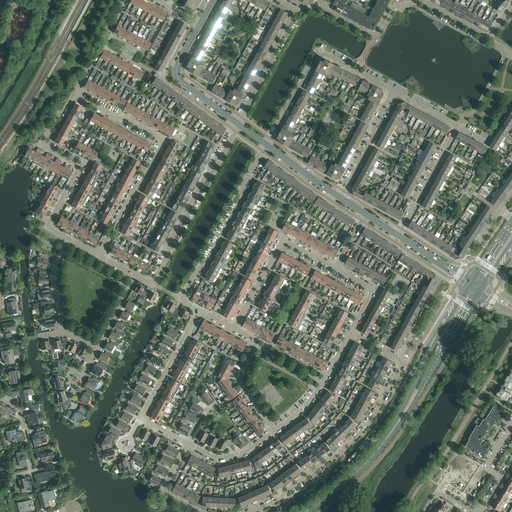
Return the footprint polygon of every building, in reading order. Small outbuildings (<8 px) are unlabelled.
[(139,8),(143,1),(141,0),(137,0),(134,5),(139,8)] [(187,0),(185,4),(183,7),(194,12),(195,9),(196,9),(198,6),(198,5),(200,0),(187,0)] [(221,5),(229,9),(231,4),(224,0),(221,5)] [(265,10),(269,3),(264,0),(260,8),(265,10)] [(336,6),(337,7),(336,9),(335,11),(370,29),(370,28),(372,26),(373,26),(376,28),(390,0),(378,0),(369,17),(365,14),(367,11),(363,9),(361,7),(359,6),(356,5),(352,3),(350,6),(346,4),(347,0),(335,0),(333,5),(335,6),(336,6)] [(445,8),(449,1),(448,0),(443,0),(440,6),(445,8)] [(507,4),(502,0),(495,0),(495,1),(497,3),(504,8),(507,4)] [(144,11),(148,3),(143,1),(139,8),(144,11)] [(450,11),(454,3),(449,1),(445,8),(450,11)] [(149,13),(153,6),(148,3),(144,11),(149,13)] [(454,14),(459,6),(454,3),(450,11),(454,14)] [(493,7),(495,8),(501,12),(504,8),(497,3),(493,7)] [(459,16),(464,6),(460,4),(459,6),(454,14),(459,16)] [(219,10),(226,14),(229,9),(221,5),(219,10)] [(154,16),(158,9),(153,6),(149,13),(154,16)] [(468,11),(469,9),(464,6),(459,16),(464,19),(468,11)] [(158,18),(162,11),(158,9),(154,16),(158,18)] [(288,13),(281,9),(278,14),(286,18),(288,13)] [(216,15),(224,19),(226,14),(219,10),(216,15)] [(163,21),(167,14),(162,11),(158,18),(163,21)] [(469,21),(473,13),(468,11),(464,19),(469,21)] [(473,24),(478,16),(473,13),(469,21),(473,24)] [(239,18),(246,22),(249,18),(242,14),(239,18)] [(286,18),(278,14),(275,19),(283,23),(286,18)] [(213,19),(221,23),(224,19),(216,15),(213,19)] [(478,26),(482,19),(478,16),(473,24),(478,26)] [(211,24),(218,28),(221,23),(213,19),(211,24)] [(273,24),(280,28),(283,23),(275,19),(273,24)] [(483,29),(487,21),(482,19),(478,26),(483,29)] [(187,25),(180,21),(177,25),(184,29),(187,25)] [(488,32),(492,24),(487,21),(483,29),(488,32)] [(208,29),(216,33),(218,28),(211,24),(208,29)] [(280,28),(273,24),(270,28),(278,33),(280,28)] [(117,25),(113,33),(118,35),(122,28),(117,25)] [(175,30),(182,34),(184,29),(177,25),(175,30)] [(123,38),(127,31),(122,28),(118,35),(123,38)] [(268,33),(275,37),(278,33),(270,28),(268,33)] [(216,33),(208,29),(206,34),(213,38),(216,33)] [(172,35),(179,39),(182,34),(175,30),(172,35)] [(128,40),(132,33),(127,31),(123,38),(128,40)] [(133,43),(137,36),(132,33),(128,40),(133,43)] [(275,37),(268,33),(265,38),(273,42),(275,37)] [(213,38),(206,34),(203,38),(211,42),(213,38)] [(169,40),(177,44),(179,39),(172,35),(169,40)] [(138,46),(141,38),(137,36),(133,43),(138,46)] [(142,48),(146,41),(141,38),(138,46),(142,48)] [(211,42),(203,38),(201,43),(208,47),(211,42)] [(263,43),(270,47),(273,42),(265,38),(263,43)] [(167,45),(174,49),(177,44),(169,40),(167,45)] [(147,51),(151,44),(146,41),(142,48),(147,51)] [(208,47),(201,43),(198,48),(206,52),(208,47)] [(270,47),(263,43),(260,47),(268,52),(270,47)] [(164,50),(171,53),(174,49),(167,45),(164,50)] [(257,52),(265,56),(268,52),(260,47),(257,52)] [(206,52),(198,48),(195,52),(203,57),(206,52)] [(162,54),(169,58),(171,53),(164,50),(162,54)] [(104,51),(100,58),(105,60),(109,53),(104,51)] [(195,52),(193,57),(200,61),(203,57),(195,52)] [(265,56),(257,52),(255,57),(262,61),(265,56)] [(109,53),(105,60),(109,63),(113,56),(109,53)] [(169,58),(162,54),(159,59),(166,63),(169,58)] [(113,56),(109,63),(114,66),(118,58),(113,56)] [(189,69),(189,70),(199,75),(198,76),(199,76),(203,69),(204,66),(204,65),(203,63),(200,61),(193,57),(192,57),(194,58),(188,68),(189,68),(189,69)] [(223,65),(225,61),(218,57),(216,61),(223,65)] [(252,62),(260,66),(262,61),(255,57),(252,62)] [(118,58),(114,66),(119,68),(123,61),(118,58)] [(156,64),(164,68),(166,63),(159,59),(156,64)] [(123,61),(119,68),(124,71),(128,64),(123,61)] [(326,76),(328,75),(329,75),(339,80),(340,78),(344,71),(325,61),(324,61),(323,62),(322,61),(317,71),(324,75),(326,76)] [(260,66),(252,62),(250,66),(257,71),(260,66)] [(128,64),(124,71),(129,73),(132,66),(128,64)] [(154,69),(161,73),(164,68),(156,64),(154,69)] [(133,76),(137,69),(132,66),(129,73),(133,76)] [(247,71),(255,75),(257,71),(250,66),(247,71)] [(142,72),(142,71),(137,69),(133,76),(138,79),(139,77),(142,72)] [(203,79),(207,71),(203,69),(199,76),(203,79)] [(231,73),(224,69),(221,74),(228,77),(231,73)] [(208,81),(212,74),(207,71),(203,79),(208,81)] [(255,75),(247,71),(245,76),(252,80),(255,75)] [(316,72),(315,72),(314,75),(321,79),(324,75),(317,71),(316,72)] [(346,71),(345,72),(344,71),(340,78),(345,80),(349,73),(346,71)] [(154,80),(151,84),(156,87),(160,81),(156,78),(156,77),(158,75),(155,73),(152,78),(154,80)] [(350,83),(354,75),(349,73),(345,80),(350,83)] [(213,84),(217,76),(212,74),(208,81),(213,84)] [(311,80),(319,84),(321,79),(314,75),(311,80)] [(354,75),(350,83),(354,86),(359,78),(354,75)] [(242,81),(250,85),(252,80),(245,76),(242,81)] [(361,81),(362,80),(359,78),(354,86),(359,88),(363,81),(361,81)] [(88,80),(84,87),(89,90),(93,83),(88,80)] [(319,84),(311,80),(308,85),(316,89),(319,84)] [(160,91),(165,84),(160,81),(156,87),(160,91)] [(250,85),(242,81),(239,85),(247,90),(250,85)] [(359,88),(358,91),(368,96),(368,99),(371,100),(378,104),(383,94),(382,94),(382,93),(382,92),(377,89),(363,81),(359,88)] [(93,83),(89,90),(93,92),(97,85),(93,83)] [(164,94),(169,87),(165,84),(160,91),(164,94)] [(97,85),(93,92),(98,95),(102,88),(97,85)] [(215,85),(211,92),(216,95),(220,87),(215,85)] [(244,93),(245,93),(247,90),(239,85),(237,90),(244,94),(244,93)] [(306,90),(313,94),(316,89),(308,85),(306,90)] [(169,97),(174,90),(169,87),(164,94),(169,97)] [(220,87),(216,95),(221,97),(225,90),(220,87)] [(102,88),(98,95),(103,98),(107,90),(102,88)] [(233,90),(231,90),(230,92),(225,100),(226,100),(226,99),(236,105),(236,104),(237,103),(238,104),(244,94),(237,90),(234,89),(233,90)] [(107,90),(103,98),(108,100),(112,93),(107,90)] [(173,100),(178,94),(174,90),(169,97),(173,100)] [(225,90),(221,97),(225,100),(230,92),(225,90)] [(311,94),(304,90),(301,95),(308,99),(311,94)] [(347,93),(343,91),(339,98),(343,100),(347,93)] [(112,93),(108,100),(113,103),(116,96),(112,93)] [(177,103),(182,97),(178,94),(173,100),(177,103)] [(308,99),(301,95),(298,100),(306,104),(308,99)] [(116,96),(113,103),(117,105),(121,98),(116,96)] [(182,107),(187,100),(182,97),(177,103),(182,107)] [(122,108),(126,101),(121,98),(117,105),(122,108)] [(186,110),(191,103),(187,100),(182,107),(186,110)] [(296,105),(303,109),(306,104),(298,100),(296,105)] [(377,106),(377,105),(378,104),(371,100),(368,105),(376,109),(377,106)] [(406,103),(405,102),(401,103),(403,108),(409,111),(409,112),(412,107),(406,103)] [(82,107),(75,103),(72,108),(80,112),(82,107)] [(127,103),(123,110),(128,113),(132,106),(127,103)] [(191,113),(195,107),(191,103),(186,110),(191,113)] [(400,114),(403,108),(401,103),(398,104),(398,105),(394,112),(399,115),(400,114)] [(303,109),(296,105),(293,110),(301,114),(303,109)] [(366,110),(373,114),(376,109),(368,105),(366,110)] [(132,106),(128,113),(133,115),(136,108),(132,106)] [(195,116),(200,110),(195,107),(191,113),(195,116)] [(409,111),(408,113),(413,116),(417,109),(412,107),(409,112),(409,111)] [(80,112),(72,108),(70,113),(77,117),(80,112)] [(136,108),(133,115),(137,118),(141,111),(136,108)] [(418,119),(422,112),(417,109),(413,116),(418,119)] [(199,120),(204,113),(200,110),(195,116),(199,120)] [(291,114),(298,118),(301,114),(293,110),(291,114)] [(373,114),(366,110),(363,115),(371,119),(373,114)] [(141,111),(137,118),(142,121),(146,113),(141,111)] [(401,115),(400,114),(399,115),(394,112),(392,117),(398,121),(401,115)] [(423,121),(426,114),(422,112),(418,119),(423,121)] [(77,117),(70,113),(67,118),(74,122),(77,117)] [(94,113),(90,121),(95,123),(98,116),(94,113)] [(146,113),(142,121),(147,123),(151,116),(146,113)] [(204,123),(209,116),(204,113),(199,120),(204,123)] [(298,118),(291,114),(288,119),(296,123),(298,118)] [(427,124),(431,117),(426,114),(423,121),(427,124)] [(360,119),(368,124),(371,119),(363,115),(360,119)] [(99,126),(103,119),(98,116),(95,123),(99,126)] [(151,116),(147,123),(152,126),(156,119),(151,116)] [(208,126),(213,119),(209,116),(204,123),(208,126)] [(389,122),(396,125),(398,121),(392,117),(389,122)] [(432,126),(436,120),(431,117),(427,124),(432,126)] [(74,122),(67,118),(65,123),(72,126),(74,122)] [(104,128),(108,121),(103,119),(99,126),(104,128)] [(156,119),(152,126),(156,128),(160,121),(156,119)] [(212,129),(217,123),(213,119),(208,126),(212,129)] [(296,123),(288,119),(285,124),(293,128),(296,123)] [(437,129),(441,122),(436,120),(432,126),(437,129)] [(109,131),(113,124),(108,121),(104,128),(109,131)] [(160,121),(156,128),(161,131),(165,124),(160,121)] [(369,126),(361,122),(358,127),(366,131),(369,126)] [(386,126),(393,130),(396,125),(389,122),(386,126)] [(441,122),(437,129),(442,132),(445,125),(441,122)] [(72,126),(65,123),(62,127),(69,131),(72,126)] [(217,132),(222,126),(217,123),(212,129),(217,132)] [(114,134),(118,126),(113,124),(109,131),(114,134)] [(165,124),(161,131),(166,134),(170,126),(165,124)] [(283,128),(282,128),(290,133),(290,132),(293,128),(285,124),(283,128)] [(501,128),(508,132),(511,128),(504,124),(501,128)] [(447,134),(450,127),(445,125),(442,132),(447,134)] [(118,136),(122,129),(118,126),(114,134),(118,136)] [(170,126),(166,134),(171,136),(172,134),(174,135),(177,131),(175,129),(170,126)] [(221,136),(226,129),(222,126),(217,132),(221,136)] [(384,131),(391,135),(393,130),(386,126),(384,131)] [(69,131),(62,127),(59,132),(67,136),(69,131)] [(366,131),(358,127),(356,131),(363,136),(366,131)] [(278,142),(288,147),(288,148),(292,140),(293,140),(294,137),(293,134),(290,132),(290,133),(282,128),(282,129),(277,138),(278,139),(279,139),(279,140),(279,141),(278,142)] [(498,133),(505,137),(508,132),(501,128),(498,133)] [(123,139),(127,132),(122,129),(118,136),(123,139)] [(320,134),(311,129),(309,134),(318,139),(320,134)] [(353,136),(361,140),(363,136),(356,131),(353,136)] [(391,135),(384,131),(381,136),(388,140),(391,135)] [(67,136),(59,132),(57,137),(64,141),(67,136)] [(128,141),(132,134),(127,132),(123,139),(128,141)] [(459,132),(455,139),(460,142),(464,135),(459,132)] [(495,137),(502,141),(505,137),(498,133),(495,137)] [(133,144),(137,137),(132,134),(128,141),(133,144)] [(464,135),(460,142),(465,144),(469,137),(464,135)] [(361,140),(353,136),(351,141),(358,145),(361,140)] [(379,141),(386,144),(388,140),(381,136),(379,141)] [(54,142),(61,146),(64,141),(57,137),(54,142)] [(138,146),(141,139),(137,137),(133,144),(138,146)] [(469,137),(465,144),(470,147),(474,140),(469,137)] [(492,142),(499,146),(502,141),(495,137),(492,142)] [(142,149),(146,142),(141,139),(138,146),(142,149)] [(180,145),(172,140),(169,145),(178,150),(180,145)] [(288,148),(288,147),(293,150),(297,142),(293,140),(292,140),(288,148)] [(474,140),(470,147),(475,149),(478,143),(474,140)] [(320,141),(318,145),(327,150),(329,146),(320,141)] [(348,146),(356,150),(358,145),(351,141),(348,146)] [(379,141),(376,146),(383,149),(390,153),(391,151),(384,147),(386,144),(379,141)] [(78,142),(74,149),(79,152),(83,145),(78,142)] [(147,152),(151,145),(146,142),(142,149),(147,152)] [(214,148),(216,146),(208,142),(205,147),(214,151),(215,149),(214,148)] [(298,152),(302,145),(297,142),(293,150),(298,152)] [(436,146),(430,142),(427,147),(434,151),(436,146)] [(489,146),(496,151),(499,146),(492,142),(489,146)] [(479,152),(483,145),(478,143),(475,149),(479,152)] [(31,150),(33,146),(30,145),(24,156),(29,159),(33,151),(31,150)] [(84,154),(88,147),(83,145),(79,152),(84,154)] [(166,150),(175,155),(178,150),(169,145),(166,150)] [(302,155),(307,147),(302,145),(298,152),(302,155)] [(484,155),(488,148),(483,145),(479,152),(484,155)] [(356,150),(348,146),(345,150),(353,154),(356,150)] [(89,157),(93,150),(88,147),(84,154),(89,157)] [(212,153),(213,154),(214,151),(205,147),(202,151),(210,156),(212,153)] [(307,158),(312,150),(307,147),(302,155),(307,158)] [(424,152),(431,155),(434,151),(427,147),(424,152)] [(382,152),(375,148),(372,153),(379,157),(382,152)] [(37,149),(36,152),(33,151),(29,159),(34,161),(40,150),(37,149)] [(40,155),(42,151),(40,150),(34,161),(33,163),(37,166),(43,156),(40,155)] [(94,160),(97,152),(93,150),(89,157),(94,160)] [(164,155),(172,160),(175,155),(166,150),(164,155)] [(343,155),(350,159),(353,154),(345,150),(343,155)] [(210,158),(209,158),(210,156),(202,151),(200,156),(209,161),(210,158)] [(422,157),(429,160),(431,155),(424,152),(422,157)] [(379,157),(372,153),(369,158),(376,161),(379,157)] [(457,157),(450,153),(448,158),(454,162),(457,157)] [(47,154),(45,157),(43,156),(37,166),(42,168),(49,155),(47,154)] [(50,160),(52,156),(49,155),(42,168),(47,171),(48,169),(52,161),(50,160)] [(161,160),(170,164),(172,160),(164,155),(161,160)] [(350,159),(343,155),(340,160),(348,164),(350,159)] [(206,163),(207,163),(209,161),(200,156),(197,161),(205,165),(206,163)] [(312,156),(307,164),(312,167),(317,159),(312,156)] [(419,161),(426,165),(429,160),(422,157),(419,161)] [(140,162),(133,158),(130,163),(137,167),(140,162)] [(376,161),(369,158),(367,162),(374,166),(376,161)] [(445,163),(452,167),(454,162),(448,158),(445,163)] [(56,159),(55,162),(52,161),(48,169),(53,171),(59,160),(56,159)] [(317,159),(312,167),(317,169),(321,162),(317,159)] [(57,174),(62,166),(59,165),(61,162),(59,160),(53,171),(57,174)] [(159,164),(167,169),(170,164),(161,160),(159,164)] [(345,167),(346,167),(348,164),(340,160),(338,164),(338,165),(345,168),(345,167)] [(205,168),(204,167),(205,165),(197,161),(195,166),(204,170),(205,168)] [(269,161),(264,167),(269,170),(273,164),(269,161)] [(417,166),(423,170),(426,165),(419,161),(417,166)] [(93,166),(92,165),(91,167),(99,171),(102,166),(95,162),(93,166)] [(321,162),(317,169),(322,172),(326,164),(321,162)] [(374,166),(367,162),(364,167),(371,171),(374,166)] [(127,168),(135,172),(137,167),(130,163),(127,168)] [(338,164),(335,163),(335,164),(332,164),(331,167),(327,174),(337,179),(337,178),(338,178),(339,178),(345,168),(338,165),(338,164)] [(442,168),(449,171),(452,167),(445,163),(442,168)] [(66,164),(64,168),(62,166),(57,174),(62,177),(68,165),(66,164)] [(156,169),(165,174),(167,169),(159,164),(156,169)] [(273,173),(277,167),(273,164),(269,170),(273,173)] [(326,174),(326,175),(327,175),(327,174),(331,167),(326,164),(322,172),(326,174)] [(67,179),(71,172),(69,170),(71,167),(68,165),(62,177),(67,179)] [(201,172),(202,173),(204,170),(195,166),(192,170),(200,174),(201,172)] [(423,170),(417,166),(414,171),(421,174),(423,170)] [(90,169),(91,169),(89,172),(97,176),(99,171),(91,167),(90,169)] [(277,177),(282,170),(277,167),(273,173),(277,177)] [(371,171),(364,167),(362,172),(369,176),(371,171)] [(125,173),(132,177),(135,172),(127,168),(125,173)] [(440,172),(447,176),(449,171),(442,168),(440,172)] [(153,174),(162,179),(165,174),(156,169),(153,174)] [(200,177),(199,177),(200,174),(192,170),(190,175),(198,180),(200,177)] [(282,180),(286,174),(282,170),(277,177),(282,180)] [(421,174),(414,171),(412,176),(418,179),(421,174)] [(97,176),(89,172),(87,177),(94,181),(97,176)] [(369,176),(362,172),(359,177),(366,180),(369,176)] [(437,177),(444,181),(447,176),(440,172),(437,177)] [(122,178),(130,182),(132,177),(125,173),(122,178)] [(151,179),(159,183),(162,179),(153,174),(151,179)] [(286,183),(291,177),(286,174),(282,180),(286,183)] [(196,182),(197,182),(198,180),(190,175),(187,180),(195,184),(196,182)] [(418,179),(412,176),(409,180),(416,184),(418,179)] [(84,182),(93,187),(96,182),(94,181),(87,177),(84,182)] [(290,186),(295,180),(291,177),(286,183),(290,186)] [(361,184),(363,185),(366,180),(359,177),(357,181),(362,184),(361,184)] [(444,181),(437,177),(435,182),(441,186),(444,181)] [(130,182),(122,178),(120,182),(127,186),(130,182)] [(148,184),(157,188),(159,183),(151,179),(148,184)] [(195,187),(193,186),(195,184),(187,180),(184,185),(193,189),(195,187)] [(295,189),(299,183),(295,180),(290,186),(295,189)] [(416,184),(409,180),(406,185),(413,189),(416,184)] [(256,184),(255,183),(254,185),(263,190),(266,185),(258,181),(256,184)] [(358,191),(361,184),(362,184),(357,181),(353,188),(352,188),(353,192),(358,191)] [(503,185),(510,189),(511,185),(511,184),(507,181),(503,185)] [(82,187),(91,191),(93,187),(84,182),(82,187)] [(117,187),(124,191),(127,186),(120,182),(117,187)] [(441,186),(435,182),(432,187),(439,190),(441,186)] [(299,193),(304,186),(299,183),(295,189),(299,193)] [(57,191),(58,188),(50,184),(48,189),(59,195),(60,192),(57,191)] [(146,188),(154,193),(157,188),(148,184),(146,188)] [(191,191),(192,192),(193,189),(184,185),(182,189),(190,194),(191,191)] [(253,188),(254,188),(253,191),(260,195),(263,190),(254,185),(253,188)] [(413,189),(406,185),(404,190),(411,193),(413,189)] [(500,189),(506,194),(510,189),(503,185),(500,189)] [(303,196),(308,190),(304,186),(299,193),(303,196)] [(79,191),(88,196),(91,191),(82,187),(79,191)] [(124,191),(117,187),(115,192),(122,196),(124,191)] [(439,190),(432,187),(430,191),(436,195),(439,190)] [(54,195),(58,197),(59,195),(48,189),(46,188),(43,192),(53,198),(54,195)] [(143,193),(152,198),(154,193),(146,188),(143,193)] [(189,197),(188,196),(190,194),(182,189),(179,194),(188,199),(189,197)] [(497,194),(503,198),(506,194),(500,189),(497,194)] [(308,199),(312,193),(308,190),(303,196),(308,199)] [(401,195),(408,198),(411,193),(404,190),(401,195)] [(76,195),(77,196),(86,201),(88,196),(79,191),(78,194),(77,193),(76,195)] [(251,193),(250,192),(249,195),(260,201),(262,196),(260,195),(253,191),(251,193)] [(364,194),(358,191),(353,192),(354,196),(355,196),(362,199),(365,194),(364,194)] [(436,195),(430,191),(427,196),(434,200),(436,195)] [(55,202),(52,200),(53,198),(43,192),(41,197),(54,204),(55,202)] [(112,197),(119,201),(122,196),(115,192),(112,197)] [(365,192),(364,194),(365,194),(362,199),(367,202),(370,195),(365,192)] [(312,202),(317,196),(312,193),(308,199),(312,202)] [(150,199),(141,194),(139,199),(147,204),(150,199)] [(186,201),(187,201),(188,199),(179,194),(177,199),(184,203),(186,201)] [(503,198),(497,194),(494,198),(500,202),(503,198)] [(248,197),(249,198),(247,200),(255,204),(257,205),(260,201),(249,195),(248,197)] [(371,204),(375,198),(370,195),(367,202),(371,204)] [(74,201),(81,205),(83,206),(86,201),(77,196),(74,201)] [(434,200),(427,196),(424,201),(431,205),(434,200)] [(49,205),(52,207),(54,204),(41,197),(38,202),(40,203),(48,207),(49,205)] [(119,201),(112,197),(109,202),(117,205),(119,201)] [(318,197),(314,204),(319,207),(323,200),(318,197)] [(376,207),(380,200),(375,198),(371,204),(376,207)] [(491,202),(497,207),(500,202),(494,198),(491,202)] [(136,204),(144,208),(147,204),(139,199),(136,204)] [(184,206),(183,205),(184,203),(177,199),(174,204),(183,208),(184,206)] [(246,203),(245,202),(244,204),(253,209),(255,204),(247,200),(246,203)] [(323,200),(319,207),(323,210),(328,203),(323,200)] [(380,200),(376,207),(381,210),(385,203),(380,200)] [(72,204),(71,203),(70,205),(78,210),(81,205),(74,201),(72,204)] [(422,206),(428,210),(431,205),(424,201),(422,206)] [(107,206),(114,210),(117,205),(109,202),(107,206)] [(50,211),(46,210),(48,207),(40,203),(37,208),(49,214),(50,211)] [(328,203),(323,210),(328,213),(332,206),(328,203)] [(386,212),(389,205),(385,203),(381,210),(386,212)] [(133,208),(142,213),(144,208),(136,204),(133,208)] [(181,210),(182,211),(183,208),(174,204),(171,209),(179,213),(181,210)] [(242,207),(243,207),(242,210),(250,214),(252,215),(255,210),(253,209),(244,204),(242,207)] [(389,205),(386,212),(390,215),(394,208),(389,205)] [(493,209),(487,205),(484,210),(490,214),(493,209)] [(114,210),(107,206),(104,211),(111,215),(114,210)] [(332,206),(328,213),(333,216),(337,209),(332,206)] [(35,213),(42,217),(44,214),(47,216),(49,214),(37,208),(35,213)] [(131,213),(139,218),(142,213),(133,208),(131,213)] [(395,217),(399,211),(394,208),(390,215),(395,217)] [(337,209),(333,216),(337,219),(341,212),(337,209)] [(178,214),(171,210),(168,215),(177,220),(178,217),(177,217),(178,214)] [(241,212),(240,212),(238,214),(247,219),(250,214),(242,210),(241,212)] [(490,214),(484,210),(481,214),(487,219),(490,214)] [(102,216),(109,220),(111,215),(104,211),(102,216)] [(400,220),(404,213),(399,211),(395,217),(400,220)] [(341,212),(337,219),(342,222),(346,215),(341,212)] [(128,218),(135,222),(136,222),(137,222),(139,218),(131,213),(128,218)] [(174,221),(176,222),(177,220),(168,215),(166,214),(163,219),(173,224),(174,221)] [(237,216),(238,217),(237,219),(245,223),(247,219),(238,214),(237,216)] [(478,219),(484,223),(487,219),(481,214),(478,219)] [(346,215),(342,222),(346,225),(350,218),(346,215)] [(99,221),(106,225),(109,220),(102,216),(99,221)] [(61,217),(57,224),(62,227),(66,219),(61,217)] [(133,227),(134,228),(137,222),(136,222),(135,222),(128,218),(126,223),(133,227)] [(351,228),(355,221),(350,218),(346,225),(351,228)] [(66,219),(62,227),(67,229),(70,222),(66,219)] [(173,227),(172,226),(173,224),(163,219),(161,223),(163,224),(172,229),(173,227)] [(236,222),(235,221),(233,223),(242,228),(245,223),(237,219),(236,222)] [(484,223),(478,219),(475,223),(481,228),(484,223)] [(282,230),(285,231),(285,232),(287,233),(292,224),(287,221),(283,228),(282,230)] [(412,221),(408,227),(412,230),(417,224),(412,221)] [(70,222),(67,229),(71,232),(75,225),(70,222)] [(133,227),(126,223),(123,227),(130,231),(133,227)] [(232,226),(233,226),(232,229),(240,233),(242,228),(233,223),(232,226)] [(472,228),(479,232),(481,228),(475,223),(472,228)] [(169,231),(170,232),(172,229),(163,224),(160,229),(168,233),(169,231)] [(288,234),(289,233),(292,235),(296,226),(292,224),(287,233),(288,234)] [(417,224),(412,230),(417,233),(421,227),(417,224)] [(75,225),(71,232),(76,234),(80,227),(75,225)] [(297,238),(301,229),(296,226),(292,235),(297,238)] [(80,227),(76,234),(81,237),(85,230),(80,227)] [(120,232),(128,236),(130,231),(123,227),(120,232)] [(421,236),(426,230),(421,227),(417,233),(421,236)] [(271,228),(268,233),(277,237),(278,235),(277,235),(278,232),(271,228)] [(365,228),(361,234),(366,237),(370,231),(365,228)] [(479,232),(472,228),(469,232),(476,237),(479,232)] [(168,236),(167,236),(168,233),(160,229),(158,234),(167,239),(168,236)] [(231,231),(229,231),(228,233),(237,238),(240,233),(232,229),(231,231)] [(301,240),(306,232),(301,229),(297,238),(301,240)] [(85,230),(81,237),(86,239),(89,232),(85,230)] [(426,230),(421,236),(426,239),(430,233),(426,230)] [(370,240),(375,234),(370,231),(366,237),(370,240)] [(89,232),(86,239),(90,242),(94,235),(89,232)] [(274,239),(275,239),(277,237),(268,233),(267,232),(265,237),(266,237),(266,238),(273,241),(274,239)] [(306,243),(311,234),(306,232),(301,240),(306,243)] [(311,245),(315,238),(316,237),(315,237),(316,235),(312,232),(311,234),(306,243),(311,245)] [(466,237),(473,241),(476,237),(469,232),(466,237)] [(227,239),(234,243),(237,238),(228,233),(227,235),(228,236),(227,239)] [(430,242),(435,236),(430,233),(426,239),(430,242)] [(164,240),(165,241),(167,239),(158,234),(155,239),(163,243),(164,240)] [(375,243),(379,237),(375,234),(370,240),(375,243)] [(95,245),(99,238),(94,235),(90,242),(95,245)] [(435,236),(430,242),(435,245),(439,239),(435,236)] [(263,242),(270,246),(273,241),(266,238),(266,237),(265,237),(262,242),(263,243),(263,242)] [(379,246),(384,240),(379,237),(375,243),(379,246)] [(473,241),(466,237),(463,241),(470,246),(473,241)] [(315,238),(311,245),(316,248),(320,241),(315,238)] [(163,246),(162,245),(163,243),(155,239),(152,243),(161,248),(163,246)] [(439,248),(444,242),(439,239),(435,245),(439,248)] [(224,243),(223,242),(222,244),(231,249),(234,244),(226,240),(224,243)] [(384,249),(388,243),(384,240),(379,246),(384,249)] [(320,251),(324,243),(320,241),(316,248),(320,251)] [(470,246),(463,241),(460,246),(462,247),(467,250),(470,246)] [(259,246),(268,251),(270,246),(263,242),(263,243),(262,242),(259,246)] [(321,251),(321,252),(324,254),(325,253),(330,245),(325,242),(324,243),(320,251),(321,251)] [(444,242),(439,248),(444,251),(448,245),(444,242)] [(111,249),(110,252),(115,255),(119,246),(115,243),(113,246),(111,249)] [(159,250),(160,251),(161,248),(152,243),(150,248),(158,253),(159,250)] [(389,252),(393,246),(388,243),(384,249),(389,252)] [(221,247),(222,247),(221,250),(228,254),(231,249),(222,244),(221,247)] [(330,256),(334,247),(330,245),(325,253),(330,256)] [(448,245),(444,251),(449,254),(452,249),(452,250),(453,248),(448,245)] [(119,258),(123,251),(124,249),(119,246),(115,255),(119,258)] [(257,251),(265,256),(268,251),(259,246),(257,251)] [(333,257),(332,258),(334,259),(340,249),(335,246),(334,247),(330,256),(333,257)] [(393,255),(397,249),(393,246),(389,252),(393,255)] [(463,258),(463,257),(467,250),(462,247),(458,253),(459,258),(463,258)] [(398,258),(402,252),(397,249),(393,255),(398,258)] [(455,258),(455,259),(459,258),(458,253),(452,250),(452,249),(449,254),(455,258)] [(219,252),(218,251),(217,254),(226,258),(228,254),(221,250),(219,252)] [(124,260),(128,253),(123,251),(119,258),(124,260)] [(253,255),(254,256),(263,261),(265,256),(257,251),(256,251),(253,255)] [(48,261),(43,259),(44,258),(45,255),(46,256),(46,255),(40,252),(38,255),(40,256),(39,258),(38,261),(37,261),(36,261),(35,261),(34,261),(34,262),(34,263),(33,263),(33,264),(34,264),(34,265),(46,269),(48,261)] [(129,263),(133,256),(128,253),(124,260),(129,263)] [(282,253),(278,261),(283,264),(287,255),(282,253)] [(0,254),(0,266),(3,268),(5,270),(9,265),(6,263),(8,260),(3,258),(0,256),(1,255),(0,254)] [(216,256),(217,257),(215,259),(223,263),(225,264),(228,260),(226,258),(217,254),(216,256)] [(403,254),(399,260),(403,263),(408,257),(403,254)] [(288,267),(288,265),(292,258),(287,255),(283,264),(288,267)] [(134,266),(137,258),(133,256),(129,263),(134,266)] [(253,261),(260,265),(263,261),(254,256),(252,260),(253,261)] [(137,258),(134,266),(138,268),(143,260),(138,257),(137,258)] [(349,257),(345,264),(350,267),(354,260),(349,257)] [(408,266),(412,260),(408,257),(403,263),(408,266)] [(143,271),(147,263),(145,262),(146,260),(144,258),(143,260),(138,268),(143,271)] [(293,268),(297,260),(292,258),(288,265),(293,268)] [(214,261),(213,261),(212,263),(221,268),(223,263),(215,259),(214,261)] [(259,267),(260,268),(261,266),(260,265),(253,261),(252,260),(249,265),(257,270),(259,267)] [(297,270),(301,263),(297,260),(293,268),(297,270)] [(354,260),(350,267),(355,269),(358,262),(354,260)] [(412,269),(417,263),(412,260),(408,266),(412,269)] [(358,262),(355,269),(359,272),(363,265),(358,262)] [(148,273),(152,266),(147,263),(143,271),(148,273)] [(210,266),(212,266),(210,269),(218,273),(221,268),(212,263),(210,266)] [(297,270),(297,271),(302,274),(303,273),(302,273),(306,266),(301,263),(297,270)] [(417,272),(421,266),(417,263),(412,269),(417,272)] [(246,270),(247,271),(248,271),(255,275),(257,270),(249,265),(246,270)] [(363,265),(359,272),(364,274),(368,267),(363,265)] [(302,273),(303,273),(307,276),(311,268),(306,266),(302,273)] [(422,275),(423,273),(426,269),(421,266),(417,272),(422,275)] [(368,267),(364,274),(369,277),(373,270),(368,267)] [(209,271),(208,270),(207,273),(215,278),(218,273),(210,269),(209,271)] [(423,273),(427,276),(428,279),(435,277),(434,274),(433,274),(426,269),(423,273)] [(3,278),(7,284),(7,291),(15,291),(16,270),(3,278)] [(373,270),(369,277),(374,279),(377,273),(373,270)] [(38,283),(48,284),(49,279),(45,279),(45,277),(46,277),(46,276),(47,271),(39,271),(38,283)] [(252,280),(254,277),(255,278),(256,276),(255,275),(248,271),(247,271),(245,276),(252,280)] [(315,271),(311,278),(316,280),(316,281),(320,273),(315,271)] [(205,278),(213,283),(215,278),(207,273),(205,275),(206,276),(205,278)] [(315,282),(321,285),(321,283),(325,276),(320,273),(316,281),(316,280),(315,282)] [(377,273),(374,279),(378,282),(382,275),(377,273)] [(285,279),(277,274),(274,279),(283,284),(285,279)] [(383,285),(387,278),(382,275),(378,282),(383,285)] [(321,283),(326,286),(330,278),(325,276),(321,283)] [(251,281),(244,277),(241,282),(250,287),(251,284),(250,284),(251,281)] [(435,281),(436,281),(435,277),(428,279),(429,282),(426,287),(431,290),(435,281)] [(326,286),(325,287),(330,290),(335,281),(330,278),(326,286)] [(283,284),(274,279),(272,284),(280,288),(283,284)] [(335,281),(330,290),(335,292),(339,284),(335,281)] [(247,288),(249,289),(250,287),(241,282),(238,287),(246,291),(247,288)] [(137,284),(133,291),(141,295),(140,296),(139,298),(142,299),(146,292),(143,290),(144,288),(137,284)] [(280,288),(272,284),(269,289),(277,293),(280,288)] [(339,284),(335,292),(340,295),(344,286),(339,284)] [(344,286),(340,295),(344,297),(349,289),(344,286)] [(426,287),(424,286),(421,291),(428,294),(431,290),(426,287)] [(40,287),(42,298),(43,298),(43,299),(45,298),(51,297),(49,289),(45,290),(45,287),(40,287)] [(246,294),(245,293),(246,291),(238,287),(236,291),(245,296),(246,294)] [(193,298),(195,299),(195,300),(197,302),(202,293),(203,291),(198,288),(193,298)] [(277,293),(269,289),(266,293),(275,298),(277,293)] [(349,289),(344,297),(349,300),(354,291),(349,289)] [(391,292),(384,289),(382,294),(388,297),(391,292)] [(202,293),(197,302),(200,303),(200,302),(203,303),(207,295),(208,293),(204,290),(203,291),(202,293)] [(315,295),(307,290),(304,295),(313,300),(315,295)] [(146,292),(142,299),(145,301),(146,298),(154,302),(157,295),(150,291),(149,294),(146,292)] [(242,298),(243,299),(245,296),(236,291),(233,296),(241,300),(242,298)] [(354,291),(349,300),(354,303),(355,301),(358,294),(354,291)] [(428,294),(421,291),(419,295),(426,299),(428,294)] [(275,298),(266,293),(264,298),(271,302),(272,303),(275,298)] [(359,305),(363,297),(358,294),(355,301),(354,303),(359,305)] [(388,297),(382,294),(379,298),(386,302),(388,297)] [(205,304),(204,305),(207,307),(212,298),(207,295),(203,303),(205,304)] [(313,300),(304,295),(302,300),(310,305),(313,300)] [(426,299),(419,295),(416,300),(423,304),(426,299)] [(209,308),(210,307),(212,308),(218,298),(216,297),(216,298),(212,296),(212,298),(207,307),(209,308)] [(241,303),(240,303),(241,300),(233,296),(231,301),(240,306),(241,303)] [(16,298),(8,299),(8,302),(6,303),(8,315),(17,313),(15,301),(16,301),(16,298)] [(271,302),(264,298),(261,303),(270,307),(272,303),(271,302)] [(386,302),(379,298),(376,303),(383,307),(386,302)] [(237,307),(238,308),(240,306),(231,301),(229,300),(226,305),(228,306),(236,310),(237,307)] [(310,305),(302,300),(299,305),(307,310),(310,305)] [(423,304),(416,300),(414,305),(421,309),(423,304)] [(128,310),(127,313),(130,314),(130,315),(132,316),(134,313),(131,312),(135,304),(131,302),(130,303),(128,301),(124,308),(128,310)] [(48,302),(41,303),(41,306),(42,312),(44,311),(45,315),(50,314),(50,312),(54,312),(53,305),(50,306),(50,305),(48,305),(48,302)] [(172,315),(171,316),(174,317),(175,315),(178,310),(175,308),(176,305),(170,302),(169,303),(166,308),(170,311),(170,312),(170,315),(172,315)] [(259,308),(267,312),(270,307),(261,303),(259,308)] [(383,307),(376,303),(374,308),(381,312),(383,307)] [(307,310),(299,305),(296,310),(304,314),(303,314),(305,315),(305,314),(307,310)] [(421,309),(414,305),(411,310),(418,313),(421,309)] [(236,313),(235,312),(236,310),(228,306),(226,310),(234,315),(236,313)] [(348,313),(340,308),(337,313),(346,318),(348,313)] [(381,312),(374,308),(371,313),(378,316),(381,312)] [(175,315),(174,317),(177,319),(178,317),(179,315),(186,319),(190,313),(183,309),(181,311),(178,310),(175,315)] [(223,315),(231,320),(232,317),(233,318),(234,315),(226,310),(223,315)] [(307,315),(305,314),(305,315),(303,314),(304,314),(296,310),(294,314),(304,320),(307,315)] [(418,313),(411,310),(408,314),(415,318),(418,313)] [(123,320),(121,323),(124,325),(127,326),(128,323),(126,322),(130,315),(130,314),(127,313),(125,312),(125,313),(122,311),(119,318),(123,320)] [(346,318),(337,313),(335,318),(336,319),(343,323),(346,318)] [(378,316),(371,313),(369,317),(375,321),(378,316)] [(304,320),(294,314),(291,319),(301,325),(304,320)] [(415,318),(408,314),(406,319),(413,323),(415,318)] [(54,324),(56,324),(55,320),(52,320),(52,319),(47,320),(47,317),(42,318),(43,321),(45,321),(46,328),(50,327),(50,329),(55,328),(54,324)] [(247,317),(242,326),(247,329),(252,320),(247,317)] [(375,321),(369,317),(366,322),(373,326),(375,321)] [(332,323),(333,324),(340,327),(343,323),(336,319),(335,318),(332,323)] [(289,324),(299,330),(301,325),(291,319),(289,324)] [(413,323),(406,319),(403,324),(410,328),(413,323)] [(204,320),(199,328),(204,331),(209,323),(206,322),(207,321),(204,320)] [(252,320),(247,329),(252,331),(257,323),(252,320)] [(120,332),(124,325),(121,323),(120,322),(119,323),(117,321),(113,328),(117,331),(116,333),(119,335),(121,336),(123,337),(124,334),(120,332)] [(4,332),(5,335),(11,334),(11,331),(17,330),(16,322),(2,324),(4,332)] [(373,326),(366,322),(363,327),(370,331),(373,326)] [(212,324),(211,325),(209,323),(204,331),(209,334),(214,325),(212,324)] [(257,323),(252,331),(257,334),(262,325),(257,323)] [(340,327),(333,324),(331,328),(338,332),(340,327)] [(410,328),(403,324),(401,329),(408,332),(410,328)] [(166,329),(164,333),(165,333),(166,334),(170,336),(170,337),(175,339),(178,334),(173,331),(174,328),(169,325),(167,330),(166,329)] [(216,327),(216,326),(214,325),(209,334),(214,336),(218,328),(216,327)] [(262,325),(257,334),(262,336),(266,328),(262,325)] [(361,332),(368,336),(370,331),(363,327),(361,332)] [(221,329),(221,330),(218,328),(214,336),(219,339),(224,330),(221,329)] [(266,328),(262,336),(266,339),(271,330),(266,328)] [(338,332),(331,328),(328,333),(335,337),(338,332)] [(408,332),(401,329),(398,333),(405,337),(408,332)] [(225,332),(226,331),(224,330),(219,339),(223,341),(228,334),(225,332)] [(271,342),(276,333),(271,330),(266,339),(271,342)] [(111,331),(108,338),(112,341),(110,343),(114,345),(117,347),(119,344),(117,344),(115,342),(116,340),(121,336),(119,335),(116,333),(114,332),(114,333),(111,331)] [(328,333),(327,332),(324,337),(333,342),(335,337),(328,333)] [(162,343),(165,345),(171,348),(174,342),(168,339),(170,337),(170,336),(166,334),(165,333),(162,338),(163,341),(162,343)] [(405,337),(398,333),(396,338),(402,342),(405,337)] [(231,334),(230,335),(228,334),(223,341),(228,344),(233,335),(231,334)] [(235,337),(235,336),(233,335),(228,344),(233,347),(237,339),(235,337)] [(285,338),(280,335),(275,344),(280,347),(284,339),(285,338)] [(322,342),(330,347),(333,342),(324,337),(322,342)] [(402,342),(396,338),(393,343),(400,347),(402,342)] [(203,344),(194,339),(192,342),(191,341),(190,343),(200,349),(203,344)] [(240,339),(239,340),(237,339),(233,347),(238,349),(242,340),(240,339)] [(289,342),(284,339),(280,347),(285,349),(289,342)] [(53,349),(60,348),(61,348),(62,350),(64,349),(65,343),(61,343),(60,340),(52,342),(53,344),(52,345),(53,349)] [(244,343),(245,342),(242,340),(238,349),(243,352),(247,344),(244,343)] [(290,340),(289,342),(285,349),(290,352),(295,343),(290,340)] [(54,353),(53,349),(52,345),(49,345),(49,341),(41,342),(41,345),(41,350),(47,349),(47,350),(48,350),(50,350),(51,353),(54,353)] [(64,349),(66,351),(66,349),(74,353),(76,349),(75,349),(77,346),(70,342),(69,345),(65,343),(64,349)] [(110,353),(114,346),(114,345),(110,343),(110,344),(107,342),(103,349),(106,351),(105,353),(109,356),(110,356),(112,354),(110,353)] [(162,343),(160,342),(158,345),(160,346),(157,351),(166,356),(169,351),(164,348),(165,345),(162,343)] [(363,346),(355,342),(353,347),(361,351),(363,346)] [(189,346),(190,346),(188,349),(198,354),(200,349),(190,343),(189,346)] [(299,347),(300,346),(295,343),(290,352),(295,354),(299,347)] [(390,348),(397,352),(400,347),(393,343),(390,348)] [(77,354),(79,355),(83,360),(85,358),(87,353),(86,353),(88,350),(81,347),(79,351),(76,349),(74,353),(72,357),(75,358),(77,354)] [(303,350),(299,347),(295,354),(300,357),(303,350)] [(350,352),(358,356),(361,351),(353,347),(350,352)] [(309,351),(304,348),(303,350),(300,357),(304,360),(308,352),(309,351)] [(1,352),(2,359),(4,359),(4,364),(15,362),(13,356),(19,355),(18,349),(1,352)] [(187,351),(186,350),(185,353),(195,358),(198,354),(188,349),(187,351)] [(159,366),(163,360),(158,357),(159,355),(153,351),(152,354),(153,355),(150,361),(159,366)] [(105,363),(109,356),(105,353),(104,354),(102,352),(98,359),(101,361),(99,363),(106,367),(108,365),(105,363)] [(309,362),(313,355),(308,352),(304,360),(309,362)] [(347,356),(356,361),(358,356),(350,352),(347,356)] [(183,355),(185,356),(183,358),(192,363),(195,358),(185,353),(183,355)] [(314,365),(318,358),(313,355),(309,362),(314,365)] [(345,361),(353,366),(356,361),(347,356),(345,361)] [(235,365),(234,364),(235,362),(226,357),(224,362),(234,367),(235,365)] [(392,362),(384,357),(381,362),(389,367),(392,362)] [(182,361),(181,360),(180,362),(190,368),(192,363),(183,358),(182,361)] [(319,367),(323,360),(318,358),(314,365),(319,367)] [(324,370),(328,362),(323,359),(323,360),(319,367),(324,370)] [(57,371),(60,373),(62,374),(66,367),(65,367),(66,364),(61,361),(59,361),(58,363),(52,364),(54,371),(57,371)] [(154,375),(157,370),(152,367),(153,364),(148,361),(143,370),(154,375)] [(342,366),(350,370),(353,366),(345,361),(342,366)] [(178,365),(179,365),(178,368),(187,373),(190,368),(180,362),(178,365)] [(231,369),(233,370),(234,367),(224,362),(221,367),(230,371),(231,369)] [(389,367),(381,362),(378,367),(386,371),(389,367)] [(91,373),(99,377),(103,369),(105,371),(107,368),(99,364),(98,367),(95,365),(91,373)] [(340,371),(348,375),(350,370),(342,366),(340,371)] [(230,374),(229,374),(230,371),(221,367),(219,371),(229,377),(230,374)] [(376,372),(384,376),(386,371),(378,367),(376,372)] [(177,370),(176,370),(174,372),(185,377),(187,373),(178,368),(177,370)] [(507,378),(507,377),(506,378),(506,379),(501,387),(505,389),(506,391),(508,392),(507,392),(508,392),(506,394),(507,394),(510,396),(511,398),(511,369),(507,378)] [(7,381),(9,382),(9,383),(10,384),(21,382),(19,370),(6,372),(7,381)] [(143,371),(138,380),(149,385),(152,380),(146,377),(148,374),(143,371)] [(216,376),(215,376),(215,380),(219,380),(228,379),(229,377),(219,371),(216,376)] [(337,375),(345,380),(348,375),(340,371),(337,375)] [(173,374),(174,375),(173,377),(182,382),(185,377),(174,372),(173,374)] [(384,376),(376,372),(373,377),(381,381),(384,376)] [(335,380),(343,385),(345,380),(337,375),(335,380)] [(55,389),(60,388),(64,387),(62,380),(59,380),(58,377),(52,379),(55,389)] [(94,389),(97,384),(100,386),(102,385),(103,382),(95,377),(93,380),(89,378),(85,385),(94,389)] [(371,381),(379,386),(381,381),(373,377),(371,381)] [(171,381),(170,381),(168,383),(179,389),(181,384),(172,379),(171,381)] [(217,384),(216,385),(216,386),(216,387),(217,388),(218,388),(219,388),(220,388),(229,381),(228,379),(219,380),(215,380),(215,384),(217,384)] [(332,385),(340,389),(343,385),(335,380),(332,385)] [(137,381),(135,384),(137,385),(134,390),(143,395),(146,390),(141,387),(142,384),(137,381)] [(230,384),(231,383),(229,381),(220,388),(223,392),(231,386),(230,384)] [(368,386),(376,391),(379,386),(371,381),(368,386)] [(167,385),(168,386),(167,388),(176,393),(179,389),(168,383),(167,385)] [(329,390),(337,394),(340,389),(332,385),(329,390)] [(234,388),(233,388),(231,386),(223,392),(226,397),(236,390),(234,388)] [(510,403),(511,403),(511,402),(511,401),(511,398),(510,396),(507,394),(506,394),(508,392),(507,392),(508,392),(506,391),(505,389),(501,387),(497,394),(496,395),(497,395),(500,397),(500,398),(501,398),(503,399),(504,400),(504,399),(510,403)] [(166,391),(164,390),(163,393),(173,398),(176,393),(167,388),(166,391)] [(375,393),(367,388),(364,393),(372,398),(375,393)] [(12,392),(9,396),(13,399),(17,394),(20,397),(21,402),(29,401),(32,400),(31,395),(32,395),(31,389),(12,392)] [(78,399),(78,400),(78,401),(80,402),(86,405),(89,400),(88,399),(90,396),(92,397),(94,393),(87,389),(85,393),(82,391),(79,398),(78,399)] [(207,404),(212,401),(210,398),(212,397),(207,389),(197,397),(201,401),(203,400),(207,404)] [(230,401),(238,395),(236,393),(237,392),(236,390),(226,397),(230,401)] [(64,391),(56,393),(59,405),(62,405),(64,410),(68,402),(67,398),(66,398),(64,391)] [(336,397),(328,391),(325,396),(332,401),(336,397)] [(132,398),(130,401),(134,403),(139,406),(142,400),(137,397),(138,394),(133,392),(130,397),(132,398)] [(162,395),(163,396),(162,398),(171,403),(173,398),(163,393),(162,395)] [(361,398),(370,402),(372,398),(364,393),(361,398)] [(239,396),(231,402),(234,407),(243,400),(242,398),(241,399),(239,396)] [(321,400),(329,406),(332,401),(325,396),(321,400)] [(196,412),(199,414),(202,408),(197,405),(198,404),(201,401),(197,397),(193,399),(191,404),(192,405),(190,409),(191,409),(190,411),(195,414),(196,412)] [(160,400),(159,400),(158,402),(168,408),(171,403),(162,398),(160,400)] [(370,402),(361,398),(359,403),(367,407),(370,402)] [(128,400),(124,409),(129,411),(135,414),(138,409),(132,406),(134,403),(130,401),(128,400)] [(244,403),(245,402),(243,400),(234,407),(237,411),(246,405),(244,403)] [(318,404),(325,410),(329,406),(321,400),(318,404)] [(157,404),(158,405),(157,407),(166,412),(168,408),(158,402),(157,404)] [(26,414),(29,425),(36,423),(36,424),(41,422),(38,407),(39,407),(39,403),(30,406),(32,413),(26,414)] [(356,407),(365,412),(367,407),(359,403),(356,407)] [(315,408),(322,414),(325,410),(318,404),(315,408)] [(0,416),(1,417),(4,413),(9,416),(12,412),(0,405),(0,416)] [(248,406),(247,407),(246,405),(237,411),(241,415),(250,409),(248,406)] [(87,409),(81,406),(77,413),(76,412),(75,412),(74,413),(73,413),(68,411),(65,416),(70,418),(69,419),(74,422),(74,421),(75,422),(81,420),(81,419),(82,419),(85,415),(84,414),(87,409)] [(471,450),(472,451),(471,451),(483,459),(486,454),(487,455),(490,450),(488,449),(480,444),(482,442),(483,442),(485,439),(487,440),(488,438),(489,436),(487,435),(489,432),(488,432),(491,427),(492,427),(493,425),(494,424),(498,426),(499,423),(503,417),(506,418),(509,413),(505,410),(504,412),(494,406),(486,419),(485,420),(481,417),(480,419),(478,418),(474,424),(476,426),(473,432),(470,430),(468,434),(471,435),(468,439),(469,439),(465,447),(471,450)] [(155,410),(154,409),(153,412),(163,417),(166,412),(157,407),(155,410)] [(354,412),(362,417),(365,412),(356,407),(354,412)] [(311,412),(318,418),(322,414),(315,408),(311,412)] [(124,409),(119,417),(125,420),(130,423),(133,417),(128,414),(129,411),(124,409)] [(251,412),(252,411),(250,409),(241,415),(244,420),(252,414),(251,412)] [(185,415),(182,420),(187,423),(189,420),(194,423),(197,417),(194,416),(195,414),(190,411),(189,413),(186,411),(184,415),(185,415)] [(153,414),(151,417),(160,422),(163,417),(153,412),(152,414),(153,414)] [(308,417),(315,423),(318,418),(311,412),(308,417)] [(351,417),(359,421),(362,417),(354,412),(351,417)] [(255,415),(254,416),(252,414),(244,420),(247,424),(256,417),(255,415)] [(118,419),(116,422),(118,423),(116,426),(125,431),(129,425),(123,423),(125,420),(119,417),(117,416),(116,417),(118,419)] [(257,420),(258,419),(256,417),(247,424),(250,428),(259,422),(257,420)] [(312,425),(307,418),(302,421),(308,429),(312,425)] [(356,425),(350,418),(346,422),(352,429),(356,425)] [(191,428),(186,425),(187,423),(182,420),(179,425),(181,426),(179,429),(188,434),(191,428)] [(298,425),(303,432),(308,429),(302,421),(298,425)] [(261,424),(260,424),(259,422),(250,428),(254,433),(263,426),(261,424)] [(342,426),(348,433),(352,429),(346,422),(342,426)] [(111,427),(108,433),(110,434),(113,436),(117,438),(120,432),(119,431),(120,428),(116,426),(111,423),(109,426),(111,427)] [(293,428),(299,435),(303,432),(298,425),(293,428)] [(263,429),(264,428),(263,426),(254,433),(257,437),(265,431),(263,429)] [(338,430),(345,436),(348,433),(342,426),(338,430)] [(198,440),(204,443),(209,434),(205,432),(206,430),(201,427),(198,433),(201,434),(198,440)] [(289,431),(295,439),(299,435),(293,428),(289,431)] [(6,431),(8,441),(18,439),(18,442),(25,440),(24,433),(20,434),(19,431),(16,432),(16,429),(6,431)] [(141,441),(142,439),(146,441),(151,432),(145,429),(142,434),(139,433),(136,438),(141,441)] [(334,433),(341,440),(345,436),(338,430),(334,433)] [(32,436),(34,446),(48,442),(45,431),(35,433),(34,435),(32,436)] [(285,434),(290,442),(295,439),(289,431),(285,434)] [(208,445),(214,448),(218,439),(215,437),(216,435),(211,433),(208,438),(211,439),(208,445)] [(330,437),(337,444),(341,440),(334,433),(330,437)] [(103,450),(114,447),(113,444),(115,439),(113,438),(109,436),(105,434),(104,437),(105,438),(102,445),(103,450)] [(156,447),(161,438),(155,434),(152,440),(149,438),(146,444),(151,446),(152,445),(156,447)] [(280,438),(286,445),(290,442),(285,434),(280,438)] [(242,436),(240,438),(239,436),(235,438),(234,437),(231,439),(232,446),(236,443),(240,448),(245,444),(242,441),(244,439),(242,436)] [(326,441),(333,448),(337,444),(330,437),(326,441)] [(228,447),(232,446),(231,439),(228,440),(227,439),(226,441),(222,439),(218,448),(223,451),(226,446),(228,447)] [(284,447),(278,440),(273,443),(279,450),(284,447)] [(166,447),(167,448),(166,451),(175,456),(178,450),(172,447),(174,445),(168,442),(166,447)] [(331,450),(325,442),(320,446),(326,453),(331,450)] [(269,446),(275,454),(279,450),(273,443),(269,446)] [(265,450),(270,457),(275,454),(269,446),(265,450)] [(316,449),(322,456),(326,453),(320,446),(316,449)] [(322,456),(316,449),(312,452),(317,460),(322,456)] [(27,450),(16,453),(17,457),(12,458),(14,464),(18,463),(19,466),(27,464),(26,459),(29,458),(27,450)] [(115,452),(111,453),(110,450),(104,452),(105,455),(103,455),(103,457),(104,461),(105,462),(117,459),(115,452)] [(260,453),(266,460),(270,457),(265,450),(260,453)] [(39,453),(36,453),(38,461),(41,460),(41,462),(51,459),(51,462),(58,461),(56,453),(53,454),(53,451),(39,454),(39,453)] [(160,461),(169,466),(172,460),(167,457),(168,454),(163,452),(160,456),(162,457),(160,461)] [(308,456),(313,463),(317,460),(312,452),(308,456)] [(141,456),(136,453),(134,457),(133,460),(133,459),(132,460),(138,463),(137,466),(142,468),(148,456),(143,453),(141,456)] [(256,456),(262,463),(266,460),(260,453),(256,456)] [(460,497),(479,466),(457,453),(439,484),(460,497)] [(192,455),(187,464),(192,466),(197,458),(192,455)] [(252,459),(257,467),(262,463),(256,456),(252,459)] [(303,459),(309,466),(313,463),(308,456),(303,459)] [(122,472),(133,468),(131,462),(128,462),(127,457),(121,459),(122,462),(119,463),(122,472)] [(197,458),(192,466),(197,469),(201,461),(197,458)] [(299,462),(304,470),(309,466),(303,459),(299,462)] [(201,461),(197,469),(202,472),(206,463),(201,461)] [(164,465),(158,462),(155,466),(157,467),(155,471),(164,476),(167,470),(162,468),(164,465)] [(206,463),(202,472),(206,474),(211,466),(206,463)] [(302,471),(296,464),(292,467),(297,475),(302,471)] [(211,477),(216,469),(211,466),(206,474),(211,477)] [(297,475),(292,467),(287,471),(293,478),(297,475)] [(36,474),(34,475),(35,477),(35,478),(37,486),(41,485),(40,482),(50,480),(55,479),(55,478),(53,470),(46,472),(37,474),(36,474)] [(157,477),(159,475),(152,471),(150,476),(151,477),(150,481),(152,482),(151,484),(151,485),(154,486),(155,486),(156,485),(158,486),(162,480),(157,477)] [(293,478),(287,471),(283,474),(289,481),(293,478)] [(289,481),(283,474),(279,477),(284,485),(289,481)] [(284,485),(279,477),(275,480),(280,488),(284,485)] [(26,478),(18,480),(20,489),(28,487),(29,491),(32,490),(29,481),(27,481),(26,478)] [(270,484),(276,491),(280,488),(275,480),(270,484)] [(177,483),(172,491),(177,494),(182,486),(177,483)] [(272,493),(268,485),(263,487),(267,496),(272,493)] [(182,486),(177,494),(182,497),(186,489),(182,486)] [(267,496),(263,487),(258,489),(262,498),(267,496)] [(186,489),(182,497),(187,499),(191,491),(186,489)] [(262,498),(258,489),(253,492),(257,500),(262,498)] [(511,493),(504,489),(501,493),(508,498),(511,493)] [(55,497),(54,490),(47,492),(46,491),(39,493),(43,507),(48,506),(46,501),(53,500),(55,497)] [(191,491),(187,499),(191,502),(196,494),(191,491)] [(247,491),(242,494),(243,496),(247,505),(252,502),(248,494),(247,491)] [(257,500),(253,492),(248,494),(252,502),(257,500)] [(498,498),(505,503),(508,498),(501,493),(498,498)] [(196,505),(201,496),(196,494),(191,502),(196,505)] [(238,498),(242,507),(247,505),(243,496),(238,498)] [(505,503),(498,498),(495,503),(503,507),(505,503)] [(33,505),(31,500),(20,503),(20,502),(15,503),(16,511),(21,511),(23,511),(24,511),(32,510),(31,505),(33,505)] [(442,502),(438,508),(444,511),(445,511),(449,507),(451,508),(453,505),(447,501),(445,504),(442,502)] [(492,507),(500,511),(503,507),(495,503),(492,507)]
